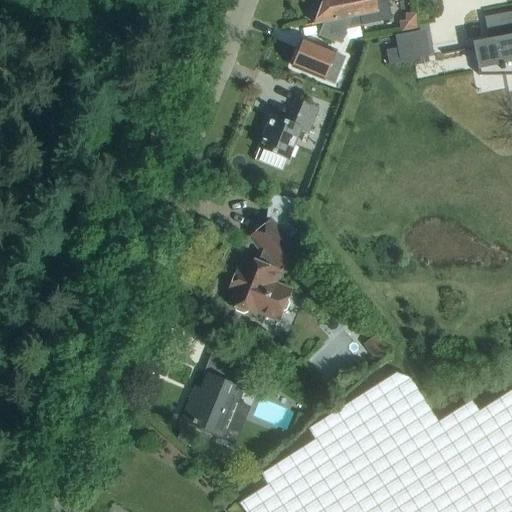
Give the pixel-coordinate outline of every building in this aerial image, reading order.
[(391,19),(386,0),(322,0),(313,24),(324,22),(351,17),(360,15),(362,25),(391,19)] [(495,38),(472,43),(473,48),(473,49),(479,76),(481,77),(480,70),(499,66),(500,71),(503,70),(502,61),(511,58),(511,11),(484,17),(487,35),(494,33),(495,38)] [(340,44),(351,17),(324,22),(319,36),(340,44)] [(343,58),(303,42),(293,66),(333,83),(343,58)] [(401,47),(385,50),(388,64),(388,65),(404,62),(404,61),(401,47)] [(271,116),(259,148),(287,159),(299,129),(308,132),(317,109),(296,100),(287,122),(271,116)] [(290,223),(296,207),(268,203),(266,219),(269,223),(250,237),(260,250),(255,262),(247,259),(242,272),(237,270),(229,289),(234,291),(229,304),(234,306),(236,311),(243,314),(248,312),(253,314),(255,310),(278,319),(280,312),(285,310),(288,303),(286,298),(289,291),(272,284),(278,271),(292,269),(302,260),(287,241),(298,233),(290,223)] [(372,338),(362,345),(374,360),(383,353),(389,349),(377,334),(372,338)] [(220,434),(238,389),(248,393),(254,379),(229,368),(224,382),(207,376),(196,402),(190,400),(183,419),(220,434)] [(410,378),(396,372),(309,427),(316,439),(261,473),(268,484),(239,502),(247,511),(511,511),(511,388),(479,410),(472,399),(437,421),(410,378)]
